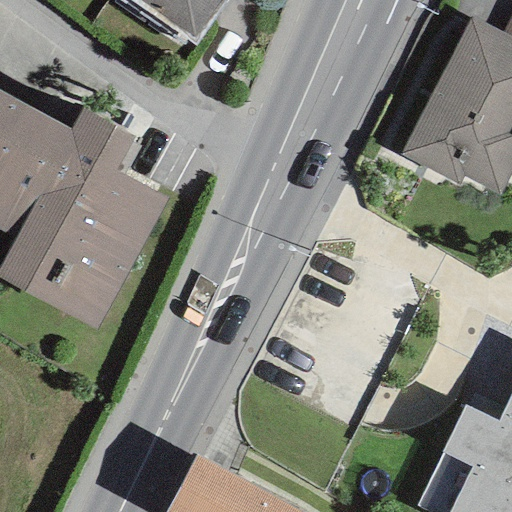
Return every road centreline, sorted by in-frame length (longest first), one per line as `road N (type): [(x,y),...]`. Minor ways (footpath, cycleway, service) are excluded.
road 1 (unknown): [(0,64),(79,146),(378,341),(392,388),(386,407),(348,446)]
road 2 (secondary): [(355,0),(120,511)]
